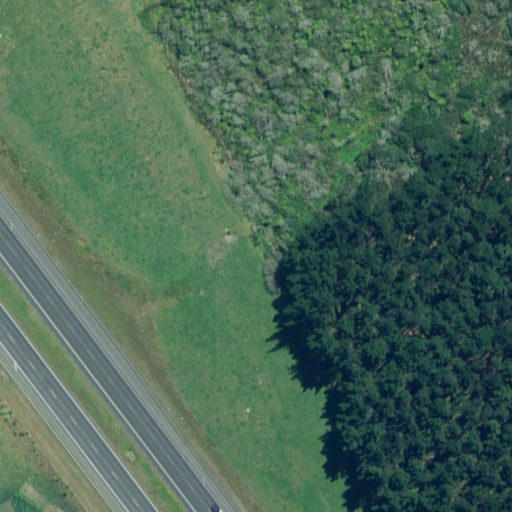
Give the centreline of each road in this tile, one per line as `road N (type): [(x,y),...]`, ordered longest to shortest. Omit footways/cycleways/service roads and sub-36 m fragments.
road 1 (motorway): [(0,236),(208,511)]
road 2 (motorway): [(140,511),(0,324)]
